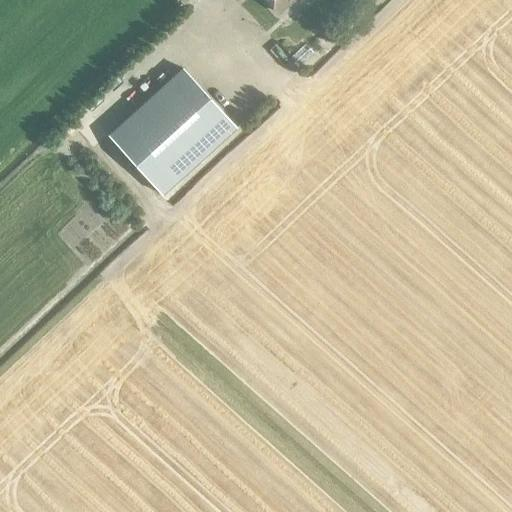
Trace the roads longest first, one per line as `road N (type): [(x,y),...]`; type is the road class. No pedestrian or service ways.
road 1 (track): [(110,274),(298,99),(211,19)]
road 2 (track): [(298,99),(405,0)]
